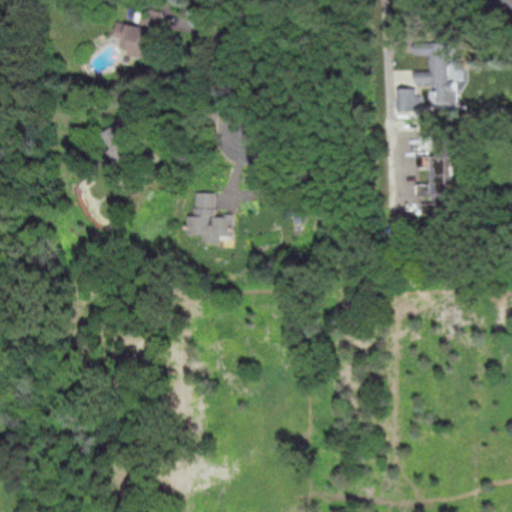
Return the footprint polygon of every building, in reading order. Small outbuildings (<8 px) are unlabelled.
[(416,29),(407,12),(423,3),(432,20),(416,29)] [(142,26),(119,22),(116,36),(124,38),(121,48),(130,50),(129,56),(158,62),(164,30),(162,30),(165,12),(145,8),(142,26)] [(416,42),(438,41),(438,23),(456,23),(456,44),(450,44),(451,62),(433,62),(433,54),(416,54),(416,42)] [(416,83),(438,83),(438,102),(456,102),(456,80),(451,80),(451,62),(433,62),(433,71),(416,71),(416,83)] [(417,89),(397,89),(397,112),(418,111),(417,106),(422,105),(421,95),(418,95),(417,89)] [(114,148),(104,134),(121,122),(131,136),(136,133),(151,155),(124,173),(109,152),(114,148)] [(422,147),(435,147),(435,150),(439,150),(439,155),(450,155),(456,155),(456,136),(422,136),(422,147)] [(417,167),(429,167),(429,169),(434,169),(434,175),(450,175),(450,155),(439,155),(417,156),(417,167)] [(417,184),(429,184),(429,181),(434,181),(434,175),(450,175),(450,194),(440,195),(417,195),(417,184)] [(189,216),(188,234),(204,235),(204,242),(220,242),(220,236),(235,236),(236,214),(225,213),(225,217),(217,216),(217,208),(215,208),(216,193),(197,192),(197,207),(195,207),(195,216),(189,216)] [(423,203),(435,203),(435,201),(440,201),(440,195),(450,194),(456,194),(456,214),(423,214),(423,203)] [(392,213),(393,234),(410,234),(410,213),(392,213)]
